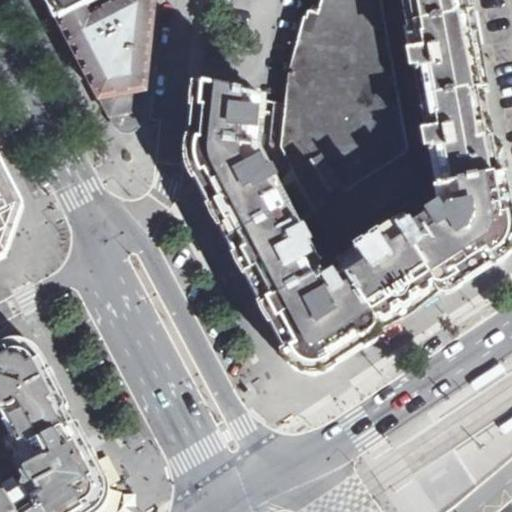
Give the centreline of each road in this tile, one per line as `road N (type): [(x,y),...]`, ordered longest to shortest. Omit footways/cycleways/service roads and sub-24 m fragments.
road 1 (tertiary): [(301,468),(239,426),(154,270),(108,252)]
road 2 (tertiary): [(108,252),(124,316),(223,511)]
road 3 (residential): [(108,252),(159,202),(169,175),(186,0)]
road 4 (primary): [(511,330),(301,468)]
road 5 (tertiary): [(0,42),(108,252)]
road 6 (residential): [(0,308),(108,252)]
